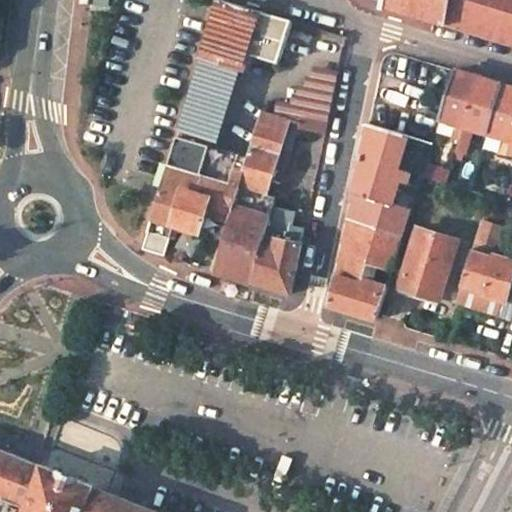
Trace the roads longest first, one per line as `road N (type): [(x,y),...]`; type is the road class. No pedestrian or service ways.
road 1 (residential): [(365,23),(298,333)]
road 2 (secondary): [(511,397),(298,333)]
road 3 (secondary): [(298,333),(136,282)]
road 4 (residential): [(511,67),(365,23)]
road 5 (residential): [(144,467),(258,511)]
